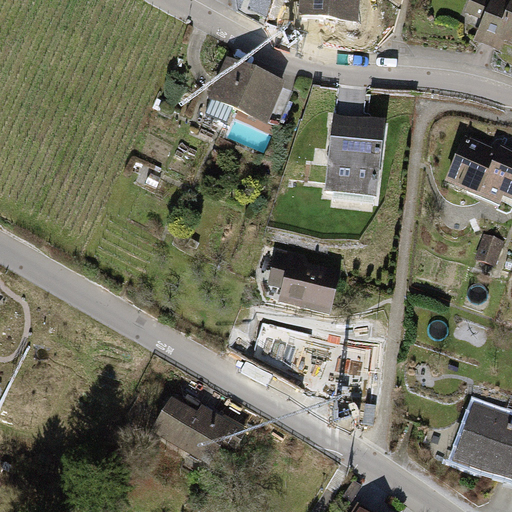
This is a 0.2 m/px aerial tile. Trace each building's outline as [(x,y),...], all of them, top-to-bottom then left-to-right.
[(368,0),(308,0),(307,20),(367,24),(368,0)] [(511,0),(474,0),(469,16),(488,23),(480,48),(507,57),(510,49),(511,49),(511,0)] [(290,85),(232,63),(216,105),(274,127),(290,85)] [(393,122),(340,117),(333,199),(386,203),(393,122)] [(504,153),(471,139),(450,188),(506,212),(509,206),(511,207),(511,148),(507,147),(504,153)] [(510,247),(487,239),(478,265),(501,273),(510,247)] [(309,259),(277,253),(270,288),(288,292),(284,309),(336,321),(345,278),(306,270),(309,259)] [(251,432),(205,408),(202,414),(179,402),(161,434),(216,465),(228,444),(241,451),(251,432)] [(511,423),(511,416),(478,405),(458,464),(511,481),(511,430),(510,430),(511,423)] [(33,430),(12,421),(4,440),(25,449),(33,430)]
